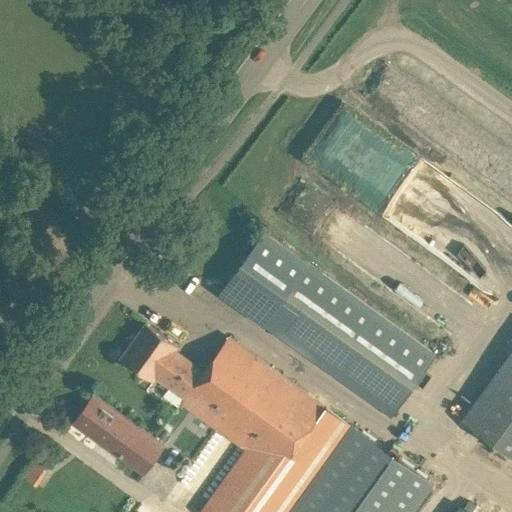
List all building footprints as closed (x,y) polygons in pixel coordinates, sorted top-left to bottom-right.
[(416,152),(341,100),(303,154),(379,206),(416,152)] [(436,354),(264,230),(238,266),(232,261),(219,278),(226,283),(219,292),(392,416),(436,354)] [(177,351),(181,346),(146,322),(121,357),(155,382),(159,377),(185,396),(204,370),(177,351)] [(326,406),(229,336),(204,370),(185,396),(182,401),(245,446),(279,471),(326,406)] [(511,347),(463,420),(511,453),(511,347)] [(165,444),(94,393),(74,422),(145,473),(165,444)] [(289,511),(352,424),(326,406),(279,471),(245,446),(199,511),(200,511),(289,511)] [(289,511),(412,511),(434,483),(352,424),(289,511)] [(33,458),(22,474),(34,482),(45,467),(33,458)]
